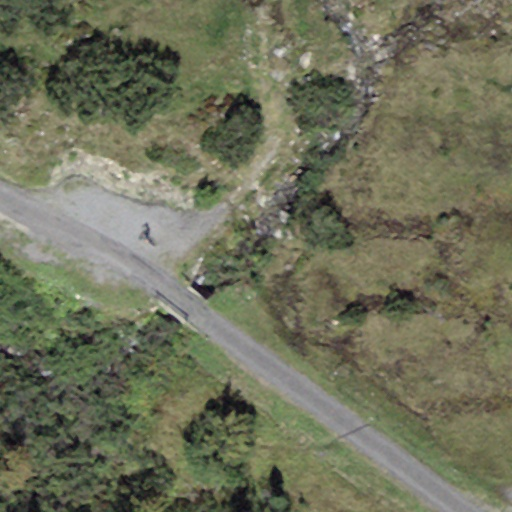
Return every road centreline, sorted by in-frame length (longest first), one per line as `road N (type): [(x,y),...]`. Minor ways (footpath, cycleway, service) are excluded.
road 1 (track): [(470,511),(125,262),(0,197)]
road 2 (track): [(249,0),(271,120),(230,192),(125,262)]
